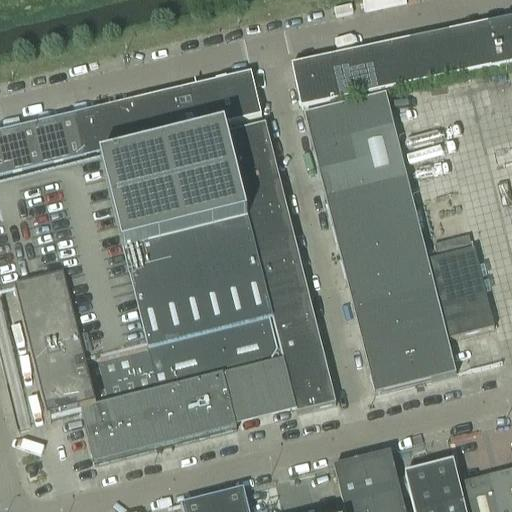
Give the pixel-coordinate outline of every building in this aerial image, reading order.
[(300,112),(511,66),(511,21),(291,68),(300,112)] [(86,161),(106,157),(261,120),(251,77),(75,118),(56,123),(0,135),(0,181),(67,166),(86,161)] [(304,120),(311,148),(392,127),(385,99),(304,120)] [(392,127),(311,148),(318,175),(399,155),(392,127)] [(265,129),(226,139),(233,167),(272,157),(265,129)] [(81,417),(94,469),(236,434),(234,426),(295,411),(290,391),(283,363),(276,335),(269,307),(262,279),(254,251),(248,223),(247,223),(240,195),(233,167),(226,139),(225,135),(100,166),(0,191),(0,238),(47,427),(51,426),(50,425),(81,417)] [(399,155),(318,175),(325,203),(406,183),(399,155)] [(272,157),(233,167),(240,195),(279,185),(272,157)] [(406,183),(325,203),(332,231),(413,211),(406,183)] [(279,185),(240,195),(247,223),(286,213),(279,185)] [(413,211),(332,231),(339,259),(420,239),(413,211)] [(286,213),(247,223),(248,223),(254,251),(293,241),(286,213)] [(427,267),(425,256),(420,239),(339,259),(346,287),(427,267)] [(474,252),(471,253),(468,239),(433,248),(434,254),(425,256),(427,267),(435,295),(447,344),(494,332),(474,252)] [(293,241),(254,251),(262,279),(300,269),(293,241)] [(427,267),(346,287),(353,315),(435,295),(427,267)] [(300,269),(262,279),(269,307),(307,297),(300,269)] [(456,379),(447,344),(435,295),(353,315),(374,399),(456,379)] [(307,297),(269,307),(276,335),(314,325),(307,297)] [(314,325),(276,335),(283,363),(321,353),(314,325)] [(321,353),(283,363),(290,391),(328,381),(321,353)] [(290,391),(295,411),(297,418),(335,409),(328,381),(290,391)] [(333,470),(343,511),(403,511),(390,457),(333,470)] [(404,479),(412,511),(464,511),(453,466),(404,479)] [(511,511),(511,473),(458,487),(464,511),(511,511)] [(247,511),(243,493),(181,509),(181,511),(247,511)]
